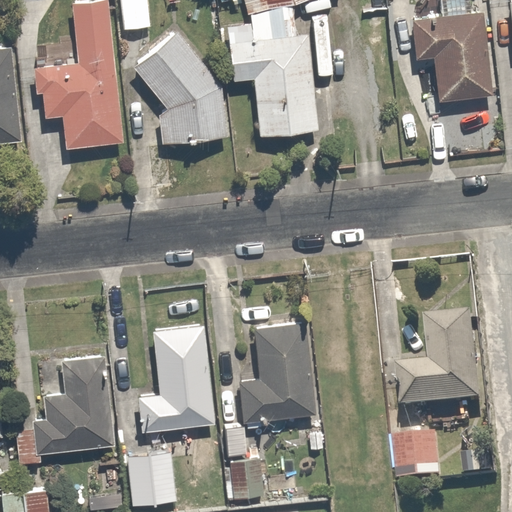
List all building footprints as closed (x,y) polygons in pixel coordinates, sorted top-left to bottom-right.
[(137,0),(108,0),(110,39),(139,38),(137,0)] [(223,0),(225,24),(303,9),(302,0),(223,0)] [(511,1),(486,1),(484,91),(511,91),(511,1)] [(108,154),(96,7),(58,10),(61,71),(23,71),(23,100),(30,100),(30,124),(51,123),(51,153),(108,154)] [(472,35),(394,28),(394,71),(413,70),(413,110),(476,103),(472,35)] [(210,96),(165,40),(118,75),(156,121),(141,126),(137,154),(213,144),(210,96)] [(291,49),(218,50),(218,88),(241,88),(243,145),(311,142),(291,49)] [(485,401),(472,312),(425,311),(433,361),(402,362),(410,409),(485,401)] [(315,418),(305,321),(250,328),(264,372),(240,371),(249,422),(315,418)] [(215,417),(208,324),(146,326),(154,390),(142,390),(150,426),(215,417)] [(117,440),(103,356),(59,354),(68,391),(37,389),(44,448),(117,440)] [(440,430),(392,435),(396,482),(444,478),(440,430)] [(175,452),(129,453),(131,498),(177,497),(175,452)] [(258,457),(226,459),(229,493),(261,490),(258,457)] [(1,485),(1,511),(53,511),(53,484),(1,485)]
